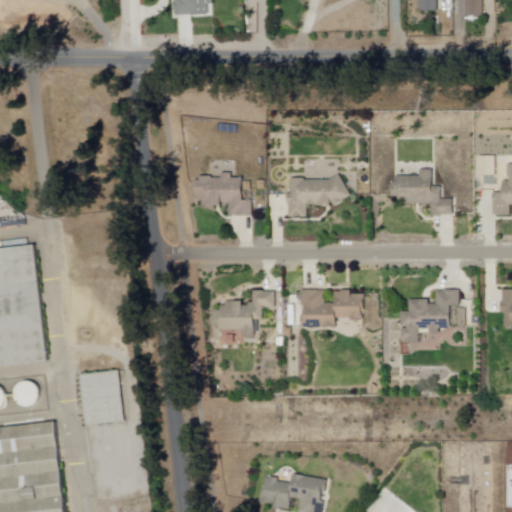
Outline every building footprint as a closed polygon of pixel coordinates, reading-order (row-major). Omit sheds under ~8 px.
[(177,0),(178,16),(212,15),(211,6),(215,6),(215,0),(177,0)] [(420,0),(420,12),(439,12),(439,0),(420,0)] [(466,0),(466,17),(483,17),(483,0),(466,0)] [(480,157),(480,175),(497,174),(497,156),(480,157)] [(511,167),(508,167),(508,183),(501,183),(501,194),(493,194),(493,216),(510,217),(510,206),(511,206),(511,167)] [(394,178),(394,185),(390,184),(390,198),(397,198),(397,202),(403,203),(403,205),(430,205),(430,218),(442,218),(442,216),(452,216),(452,201),(440,201),(440,188),(433,188),(433,172),(419,172),(419,178),(394,178)] [(226,175),(236,175),(236,179),(248,179),(249,192),(248,203),(257,203),(257,218),(233,218),(233,206),(228,206),(228,209),(204,209),(204,179),(226,179),(226,175)] [(344,176),(356,198),(338,209),(328,209),(328,207),(311,207),(311,219),(293,219),(293,205),(291,205),(291,195),(295,195),(295,180),(309,180),(310,182),(334,182),(344,176)] [(258,181),(258,189),(267,188),(266,180),(258,181)] [(0,249),(35,246),(49,360),(0,365),(0,249)] [(305,291),(305,307),(309,307),(309,314),(306,314),(306,327),(342,327),(342,318),(354,318),(354,321),(363,321),(363,319),(367,319),(367,305),(369,305),(369,294),(357,294),(357,290),(346,290),(346,292),(338,292),(338,303),(329,303),(329,291),(305,291)] [(413,300),(414,312),(405,312),(406,322),(400,322),(400,326),(405,326),(405,340),(411,340),(411,343),(423,343),(423,329),(433,329),(433,334),(444,334),(444,329),(456,329),(457,315),(456,306),(464,306),(464,290),(440,291),(440,304),(434,304),(434,300),(413,300)] [(511,290),(500,290),(500,329),(511,329),(511,290)] [(224,306),(224,331),(246,331),(246,337),(259,337),(259,320),(267,320),(267,307),(279,307),(279,291),(257,291),(257,303),(253,303),(253,306),(248,306),(248,301),(230,301),(230,306),(224,306)] [(227,333),(226,341),(234,341),(234,333),(227,333)] [(79,375),(120,370),(126,421),(84,425),(79,375)] [(32,406),(30,383),(10,385),(13,408),(32,406)] [(0,511),(0,428),(56,422),(67,511),(0,511)] [(270,478),(271,487),(265,487),(263,502),(279,503),(279,507),(303,511),(326,511),(330,501),(326,501),(332,489),(335,489),(335,479),(310,476),(297,473),(296,484),(283,481),(284,477),(270,478)]
